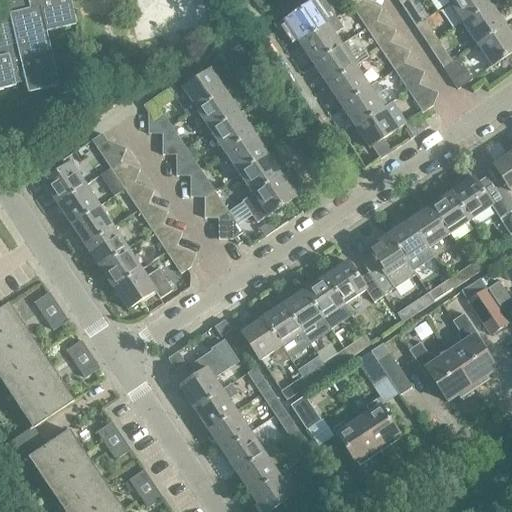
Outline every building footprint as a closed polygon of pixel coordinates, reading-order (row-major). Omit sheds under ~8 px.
[(4,0),(10,21),(0,23),(0,89),(25,84),(27,93),(58,86),(45,33),(74,26),(68,0),(4,0)] [(298,43),(334,19),(321,0),(316,0),(309,5),(305,0),(291,10),(294,15),(284,22),(298,43)] [(409,0),(406,0),(400,4),(414,25),(422,19),(409,0)] [(490,5),(486,0),(450,0),(447,3),(461,24),(490,5)] [(361,1),(351,8),(364,29),(375,22),(377,23),(381,11),(363,3),(363,2),(361,1)] [(490,5),(461,24),(475,46),(504,26),(490,5)] [(336,21),(334,19),(298,43),(312,64),(340,45),(327,27),(336,21)] [(422,19),(414,25),(428,46),(437,41),(422,19)] [(375,22),(364,29),(378,50),(389,42),(392,44),(396,32),(376,24),(377,23),(375,22)] [(511,53),(511,38),(504,26),(475,46),(490,68),(500,61),(502,64),(511,57),(511,56),(510,54),(511,53)] [(451,62),(437,41),(428,46),(442,68),(451,62)] [(391,45),(392,44),(389,42),(378,50),(392,71),(404,64),(406,65),(410,54),(391,45)] [(340,45),(312,64),(325,85),(354,66),(340,45)] [(451,62),(442,68),(458,92),(473,82),(458,60),(452,64),(451,62)] [(405,67),(406,65),(404,64),(392,71),(406,92),(418,85),(420,86),(424,75),(405,67)] [(354,66),(325,85),(339,106),(368,87),(354,66)] [(188,116),(224,92),(210,71),(174,96),(188,116)] [(419,88),(420,86),(418,85),(406,92),(422,116),(433,109),(433,108),(432,106),(437,95),(419,88)] [(382,109),(368,87),(339,106),(353,128),(382,109)] [(224,92),(188,116),(189,119),(197,114),(210,132),(238,113),(224,92)] [(162,134),(171,128),(158,109),(148,116),(148,117),(149,136),(150,137),(162,137),(162,134)] [(396,130),(382,109),(353,128),(368,149),(396,130)] [(252,134),(238,113),(210,132),(224,153),(252,134)] [(184,148),(171,128),(162,134),(162,137),(163,137),(162,155),(164,158),(175,158),(175,154),(184,148)] [(252,134),(224,153),(238,174),(266,155),(252,134)] [(120,163),(121,163),(126,151),(107,143),(96,150),(109,170),(120,163)] [(198,170),(184,148),(175,154),(175,158),(176,158),(176,176),(178,179),(189,179),(189,175),(198,170)] [(511,193),(511,152),(492,165),(504,183),(496,189),(511,211),(511,210),(511,193)] [(280,176),(266,155),(238,174),(252,195),(280,176)] [(120,165),(121,163),(120,163),(109,170),(123,191),(134,183),(136,184),(140,173),(120,165)] [(57,205),(85,186),(71,164),(42,183),(57,205)] [(212,191),(198,170),(189,175),(189,179),(190,179),(190,197),(192,200),(203,200),(203,196),(212,191)] [(256,223),(295,197),(280,176),(252,195),(241,202),(256,223)] [(473,179),(453,192),(472,221),(492,207),(500,219),(511,211),(496,189),(494,190),(487,179),(477,185),(473,179)] [(135,186),(136,184),(134,183),(123,191),(137,212),(148,204),(150,204),(153,194),(135,186)] [(85,186),(57,205),(71,226),(99,207),(85,186)] [(226,212),(212,191),(203,196),(203,200),(204,201),(204,218),(206,221),(218,222),(218,217),(226,212)] [(453,192),(431,207),(450,235),(472,221),(453,192)] [(149,207),(150,204),(148,204),(137,212),(151,233),(163,225),(164,225),(168,215),(149,207)] [(113,228),(99,207),(71,226),(76,234),(72,236),(80,248),(83,245),(84,247),(113,228)] [(450,235),(431,207),(410,221),(429,249),(450,235)] [(241,235),(226,212),(218,217),(218,222),(218,230),(218,239),(232,238),(233,241),(241,235)] [(429,249),(410,221),(389,235),(408,263),(429,249)] [(259,230),(265,238),(275,231),(270,223),(259,230)] [(163,228),(164,225),(163,225),(151,233),(165,254),(177,245),(178,246),(182,236),(163,228)] [(127,249),(113,228),(84,247),(98,268),(127,249)] [(373,259),(364,264),(385,296),(416,275),(408,263),(389,235),(367,250),(373,259)] [(177,245),(165,254),(180,277),(191,270),(192,268),(190,266),(194,256),(177,249),(178,246),(177,245)] [(127,249),(98,268),(112,289),(141,269),(127,249)] [(493,251),(471,266),(478,275),(499,260),(493,251)] [(347,263),(326,277),(345,306),(366,292),(373,304),(385,296),(364,264),(363,265),(369,275),(359,281),(358,280),(347,263)] [(478,275),(471,266),(450,281),(456,290),(478,275)] [(112,289),(126,309),(154,291),(159,298),(172,290),(158,269),(146,277),(141,269),(112,289)] [(345,306),(326,277),(316,284),(314,280),(303,287),(325,319),(333,331),(353,317),(345,306)] [(480,279),(466,288),(485,316),(498,306),(480,279)] [(456,290),(450,281),(430,295),(436,304),(456,290)] [(325,319),(303,287),(302,288),(305,292),(285,305),(304,333),(325,319)] [(48,295),(41,300),(47,310),(54,305),(48,295)] [(41,300),(34,305),(40,315),(47,310),(41,300)] [(285,305),(264,319),(284,347),(304,333),(285,305)] [(0,346),(24,330),(7,306),(0,311),(0,346)] [(403,324),(416,315),(410,306),(397,315),(403,324)] [(60,313),(52,317),(59,327),(66,322),(60,313)] [(462,344),(449,352),(474,389),(488,380),(485,377),(496,370),(478,343),(482,341),(463,314),(452,321),(460,333),(457,335),(462,344)] [(59,327),(52,317),(45,322),(52,332),(59,327)] [(284,347),(264,319),(242,334),(261,362),(284,347)] [(24,330),(0,346),(0,382),(40,355),(24,330)] [(364,336),(344,350),(350,359),(370,346),(364,336)] [(334,340),(320,348),(326,358),(340,350),(334,340)] [(193,409),(223,390),(215,379),(239,363),(225,342),(212,350),(213,352),(191,366),(198,376),(180,388),(193,409)] [(80,343),(73,348),(80,358),(87,353),(80,343)] [(474,389),(449,352),(436,361),(431,353),(427,355),(420,343),(408,350),(427,378),(430,376),(447,402),(458,395),(460,398),(474,389)] [(383,345),(370,354),(377,363),(386,377),(398,395),(399,397),(412,389),(390,355),(383,345)] [(73,348),(66,352),(73,362),(80,358),(73,348)] [(344,350),(324,363),(330,373),(350,359),(344,350)] [(178,353),(168,360),(175,372),(185,365),(178,353)] [(370,353),(356,363),(372,387),(385,404),(398,395),(386,377),(377,363),(370,354),(370,353)] [(40,355),(0,382),(16,406),(57,379),(40,355)] [(312,372),(303,377),(310,387),(330,373),(324,363),(322,364),(318,358),(307,365),(312,372)] [(85,365),(92,375),(99,370),(92,360),(85,365)] [(92,375),(85,365),(78,370),(84,380),(92,375)] [(262,396),(271,390),(257,368),(248,374),(262,396)] [(303,377),(280,393),(286,402),(310,387),(303,377)] [(73,403),(57,379),(16,406),(32,430),(35,429),(73,403)] [(223,390),(193,409),(208,431),(237,412),(223,390)] [(271,390),(262,396),(276,417),(285,411),(271,390)] [(322,423),(306,398),(292,407),(308,432),(322,423)] [(358,421),(377,449),(385,443),(388,447),(397,440),(395,437),(396,436),(373,402),(365,407),(369,413),(358,421)] [(299,432),(285,411),(276,417),(290,438),(299,432)] [(237,412),(208,431),(222,452),(251,433),(237,412)] [(377,449),(358,421),(344,430),(340,424),(331,430),(354,464),(355,463),(358,467),(367,460),(365,457),(377,449)] [(111,424),(104,429),(110,439),(118,434),(111,424)] [(47,447),(35,429),(0,452),(0,453),(13,473),(47,447)] [(110,439),(104,429),(97,434),(103,444),(110,439)] [(299,432),(290,438),(304,459),(313,453),(299,432)] [(69,433),(47,448),(29,463),(44,485),(86,457),(69,433)] [(265,454),(251,433),(222,452),(236,473),(265,454)] [(115,447),(122,457),(129,452),(122,442),(115,447)] [(115,447),(108,451),(115,461),(122,457),(115,447)] [(265,454),(236,473),(249,494),(278,475),(265,454)] [(102,482),(86,457),(44,485),(61,510),(102,482)] [(143,472),(136,477),(142,487),(149,482),(143,472)] [(293,497),(278,475),(249,494),(260,511),(269,511),(281,504),(286,511),(289,511),(338,480),(335,474),(306,492),(305,489),(293,497)] [(136,477),(128,482),(135,492),(142,487),(136,477)] [(110,511),(119,507),(102,482),(61,510),(62,511),(110,511)] [(147,495),(154,504),(161,500),(154,490),(147,495)] [(147,495),(140,499),(147,509),(154,504),(147,495)]
